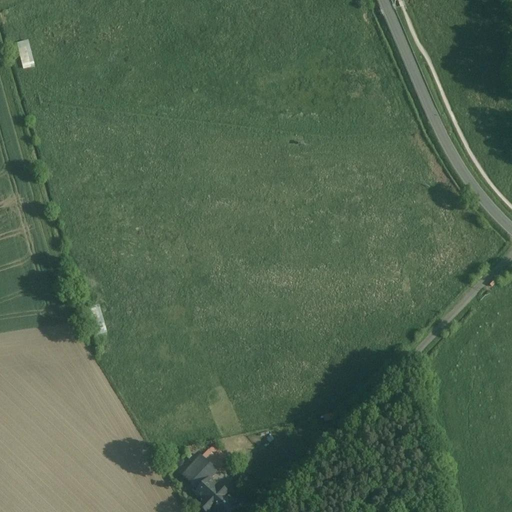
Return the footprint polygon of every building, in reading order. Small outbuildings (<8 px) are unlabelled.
[(31,41),(18,44),(25,70),(38,67),(31,41)] [(92,309),(96,337),(109,335),(105,307),(92,309)] [(210,453),(204,460),(217,472),(223,466),(210,453)] [(182,476),(199,492),(209,481),(218,473),(217,472),(204,460),(201,456),(182,476)] [(199,492),(197,495),(204,502),(200,507),(205,511),(212,511),(213,511),(214,511),(232,511),(237,507),(209,481),(199,492)]
